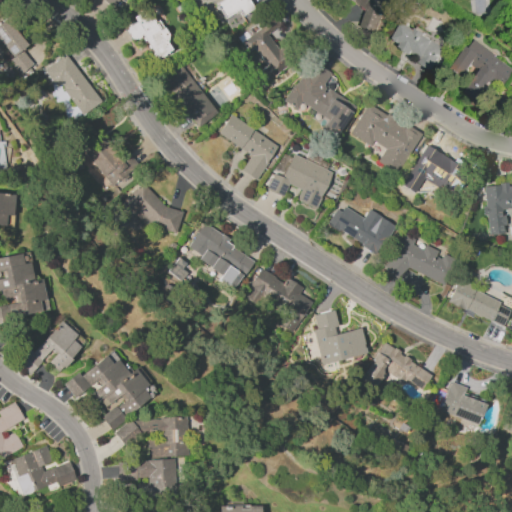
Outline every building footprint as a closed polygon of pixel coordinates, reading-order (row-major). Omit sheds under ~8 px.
[(119,0),(113,8),(102,0),(119,0)] [(248,0),(254,8),(241,16),(238,10),(225,18),(216,4),(222,0),(248,0)] [(387,0),(388,2),(385,6),(377,33),(361,28),(365,13),(350,0),(387,0)] [(267,80),(261,71),(267,67),(253,47),(247,51),(240,42),(249,36),(245,31),(270,14),(278,26),(266,34),(276,49),(281,45),(287,53),(290,50),(297,60),(267,80)] [(25,45),(6,16),(0,19),(0,45),(18,73),(31,64),(20,48),(25,45)] [(171,49),(156,59),(139,35),(131,40),(124,30),(127,27),(126,26),(131,22),(132,24),(136,22),(138,26),(150,18),(158,30),(162,27),(170,39),(166,42),(171,49)] [(402,23),(414,30),(416,27),(435,39),(433,42),(445,49),(432,71),(418,62),(422,56),(421,55),(418,58),(411,53),(410,55),(398,47),(400,44),(392,39),(402,23)] [(475,40),(496,56),(496,57),(511,68),(511,76),(504,88),(493,80),(477,101),(465,92),(480,71),(472,65),(468,70),(456,61),(468,46),(469,47),(475,40)] [(64,54),(100,102),(82,115),(47,67),(64,54)] [(216,112),(196,128),(167,90),(171,88),(164,79),(180,66),(216,112)] [(334,94),(354,106),(336,135),(323,126),(327,120),(320,115),(317,120),(312,116),(315,112),(306,106),(303,111),(298,108),(297,109),(283,101),(299,77),(331,98),(334,94)] [(369,145),(349,132),(367,104),(385,116),(386,114),(390,117),(388,119),(403,129),(406,124),(420,134),(395,174),(376,162),(384,149),(372,141),(369,145)] [(277,147),(266,162),(268,163),(254,181),(239,170),(249,156),(217,133),(231,114),(277,147)] [(112,186),(137,163),(124,149),(117,155),(102,137),(83,154),(112,186)] [(426,144),(443,155),(446,150),(456,157),(453,162),(464,169),(448,192),(423,175),(425,172),(421,169),(422,167),(414,162),(426,144)] [(331,173),(319,197),(321,197),(315,209),(296,200),(301,190),(288,184),(281,197),(265,190),(274,173),(282,177),(293,154),(331,173)] [(481,186),(486,235),(504,233),(501,208),(511,206),(511,179),(511,183),(481,186)] [(157,224),(147,221),(142,226),(119,201),(141,181),(163,207),(182,212),(175,235),(156,229),(157,224)] [(0,192),(15,194),(13,216),(6,216),(5,226),(0,225),(0,192)] [(379,218),(371,231),(383,239),(373,254),(360,246),(362,244),(338,228),(337,230),(327,224),(336,209),(341,212),(344,206),(364,219),(369,211),(379,218)] [(254,262),(243,277),(242,277),(237,284),(223,274),(228,268),(199,248),(211,230),(235,246),(233,248),(254,262)] [(443,286),(408,267),(395,278),(384,265),(391,258),(388,257),(401,232),(415,239),(412,244),(422,250),(425,245),(438,251),(435,256),(441,259),(443,254),(456,261),(443,286)] [(0,257),(21,253),(23,263),(29,262),(33,280),(41,278),(45,300),(39,301),(41,312),(0,319),(0,306),(6,305),(8,312),(9,311),(8,304),(17,302),(16,296),(0,299),(0,279),(6,278),(5,275),(2,276),(1,271),(0,271),(0,257)] [(500,327),(466,309),(470,301),(454,292),(467,268),(477,273),(471,285),(501,301),(499,305),(509,310),(500,327)] [(304,311),(284,297),(284,298),(272,290),(273,290),(263,283),(252,299),(244,294),(261,269),(282,283),(286,278),(301,288),(297,293),(310,302),(304,311)] [(313,330),(316,329),(313,315),(333,310),(337,326),(333,327),(335,334),(359,328),(365,353),(322,364),(313,330)] [(60,320),(76,335),(71,340),(79,347),(69,359),(70,360),(62,368),(61,367),(56,372),(47,363),(54,355),(49,350),(39,361),(41,363),(29,376),(13,361),(26,347),(31,352),(60,320)] [(384,341),(400,352),(398,354),(402,356),(403,355),(411,361),(410,362),(432,376),(422,390),(408,380),(405,384),(385,370),(381,375),(383,377),(375,389),(360,379),(373,360),(372,359),(384,341)] [(104,356),(110,363),(115,359),(129,375),(127,376),(129,377),(136,372),(147,385),(143,388),(149,396),(126,415),(113,400),(105,407),(99,400),(97,401),(91,394),(99,387),(100,386),(96,381),(89,386),(80,376),(104,356)] [(76,372),(88,387),(74,399),(62,384),(76,372)] [(476,426),(439,410),(451,381),(463,386),(461,393),(485,403),(476,426)] [(0,410),(14,401),(24,417),(0,432),(0,434),(2,438),(13,432),(22,447),(0,461),(0,410)] [(115,406),(125,418),(111,430),(101,418),(115,406)] [(511,435),(498,433),(503,406),(511,407),(511,435)] [(185,416),(188,454),(182,455),(182,456),(167,457),(167,456),(143,458),(142,440),(161,438),(160,432),(141,434),(125,448),(112,433),(129,419),(131,422),(159,419),(159,418),(185,416)] [(10,459),(45,445),(52,462),(40,467),(42,472),(68,462),(71,470),(73,470),(77,480),(49,492),(46,486),(22,496),(14,477),(17,476),(10,459)] [(173,459),(176,489),(135,492),(134,485),(148,484),(147,478),(137,478),(136,460),(166,457),(166,459),(173,459)]
